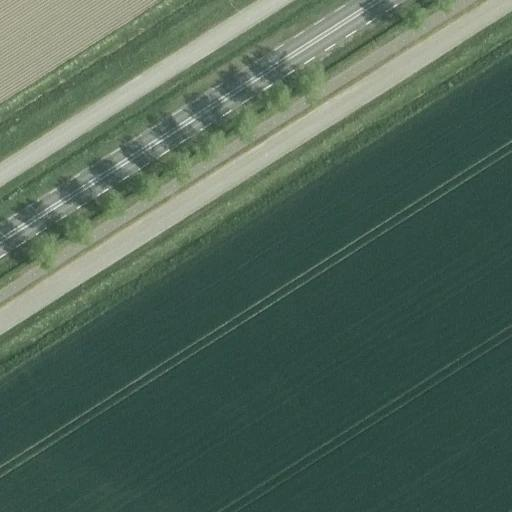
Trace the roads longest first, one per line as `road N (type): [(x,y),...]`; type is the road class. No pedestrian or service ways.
road 1 (unclassified): [(0,322),(508,0)]
road 2 (primary): [(0,242),(380,0)]
road 3 (unclassified): [(0,175),(277,0)]
